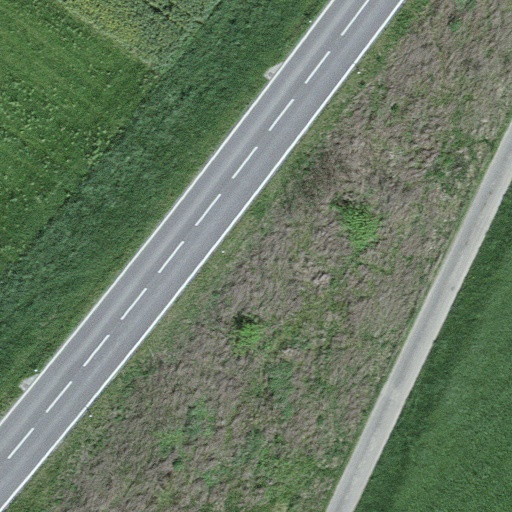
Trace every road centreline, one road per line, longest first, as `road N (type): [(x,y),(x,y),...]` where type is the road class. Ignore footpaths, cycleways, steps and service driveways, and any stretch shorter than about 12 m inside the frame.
road 1 (secondary): [(0,467),(367,0)]
road 2 (unclassified): [(511,152),(339,511)]
